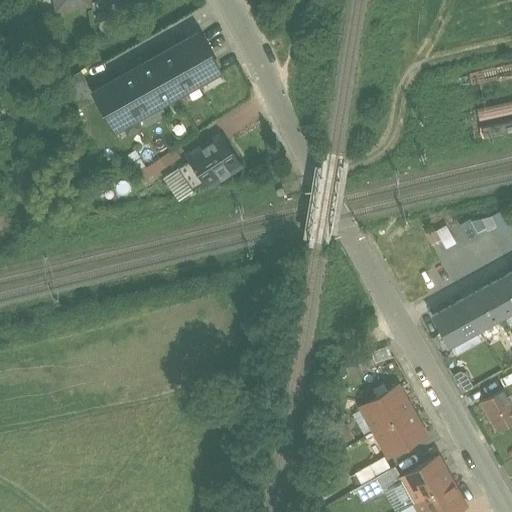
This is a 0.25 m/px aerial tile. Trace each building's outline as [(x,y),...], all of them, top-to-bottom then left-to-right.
[(88,0),(50,0),(52,11),(89,5),(88,0)] [(199,30),(93,89),(117,131),(222,72),(199,30)] [(219,134),(186,155),(188,159),(201,181),(205,186),(239,166),(219,134)] [(166,172),(181,163),(174,151),(159,160),(151,146),(135,155),(133,151),(125,156),(141,183),(164,169),(166,172)] [(201,181),(188,159),(181,163),(166,172),(162,175),(177,199),(192,191),(190,188),(201,181)] [(465,240),(506,225),(499,208),(458,224),(465,240)] [(511,265),(425,312),(443,346),(511,309),(511,265)] [(341,379),(372,366),(366,352),(341,362),(343,367),(337,370),(341,379)] [(396,383),(354,406),(384,458),(426,435),(396,383)] [(501,388),(476,400),(492,432),(511,422),(511,392),(506,396),(501,388)] [(436,454),(395,477),(396,479),(383,486),(397,511),(455,511),(454,509),(464,503),(436,454)] [(358,485),(388,468),(381,456),(352,473),(358,485)] [(383,486),(396,479),(395,477),(389,467),(388,468),(358,485),(353,487),(360,499),(383,486)]
